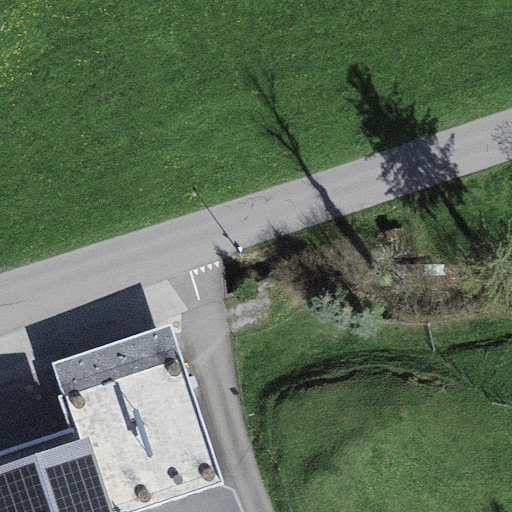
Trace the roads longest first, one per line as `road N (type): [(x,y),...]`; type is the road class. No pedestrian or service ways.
road 1 (residential): [(511,153),(186,263)]
road 2 (residential): [(186,263),(0,320)]
